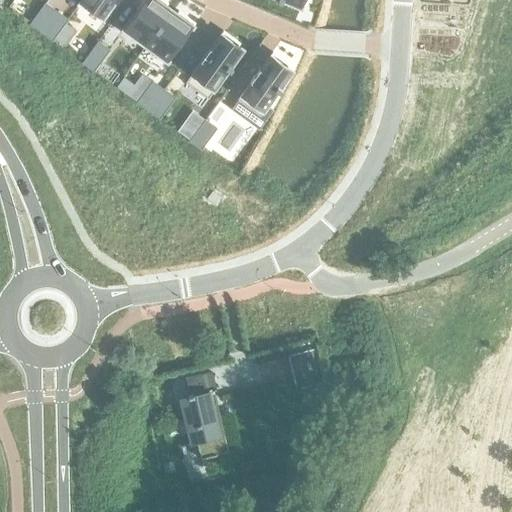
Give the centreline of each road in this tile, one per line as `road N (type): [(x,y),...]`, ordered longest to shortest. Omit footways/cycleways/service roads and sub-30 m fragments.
road 1 (residential): [(301,252),(370,169),(399,44)]
road 2 (residential): [(87,306),(231,278),(301,252)]
road 3 (track): [(321,279),(353,285),(511,246)]
road 4 (tertiary): [(65,511),(61,357)]
road 5 (tertiary): [(33,358),(38,511)]
road 6 (tertiary): [(55,276),(32,202),(0,150)]
